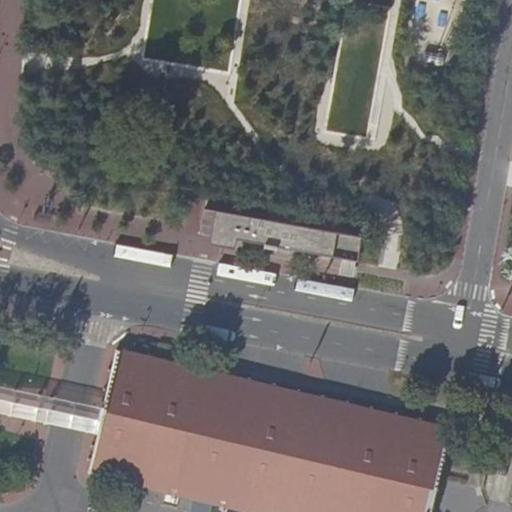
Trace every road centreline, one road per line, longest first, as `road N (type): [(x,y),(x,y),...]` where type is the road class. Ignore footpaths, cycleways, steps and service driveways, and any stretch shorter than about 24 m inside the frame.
road 1 (residential): [(511,337),(154,270),(0,232)]
road 2 (residential): [(0,278),(511,374)]
